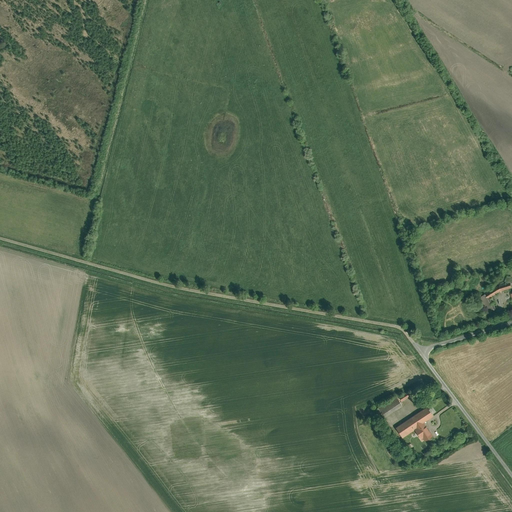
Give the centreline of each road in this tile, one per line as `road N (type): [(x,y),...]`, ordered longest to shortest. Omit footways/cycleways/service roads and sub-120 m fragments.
road 1 (unclassified): [(419,351),(401,328),(167,285),(0,238)]
road 2 (residential): [(419,351),(511,474)]
